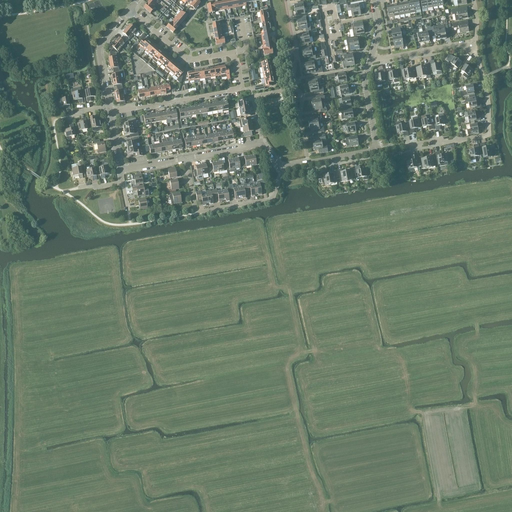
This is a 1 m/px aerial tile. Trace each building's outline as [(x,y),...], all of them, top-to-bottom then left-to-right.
[(153,9),(156,5),(150,0),(147,4),(153,9)] [(195,0),(191,6),(190,5),(190,6),(194,10),(200,3),(196,0),(195,0)] [(294,5),(295,10),(304,9),(307,8),(306,1),(300,2),(301,4),(294,5)] [(143,8),(150,14),(154,9),(153,9),(147,4),(143,8)] [(452,15),(454,15),(456,21),(459,21),(459,20),(468,18),(467,11),(465,11),(465,8),(451,10),(452,15)] [(187,16),(181,11),(177,15),(183,21),(187,16)] [(177,15),(174,20),(180,25),(183,21),(177,15)] [(297,20),(298,25),(309,23),(308,16),(299,17),(299,19),(297,20)] [(174,20),(170,24),(176,29),(180,25),(174,20)] [(460,33),(469,32),(468,25),(466,25),(466,21),(452,24),(453,29),(459,28),(460,33)] [(177,29),(176,29),(170,24),(170,23),(166,27),(173,33),(177,29)] [(310,28),(309,23),(298,25),(299,30),(305,29),(306,31),(311,30),(310,28)] [(126,26),(124,28),(133,35),(133,34),(135,36),(138,33),(136,31),(138,28),(133,24),(131,27),(129,25),(128,27),(126,26)] [(447,25),(439,26),(441,40),(447,39),(445,32),(448,31),(447,25)] [(426,32),(423,32),(424,43),(430,42),(429,35),(432,35),(430,28),(430,26),(427,27),(427,29),(425,30),(426,32)] [(439,26),(430,28),(432,35),(434,34),(436,41),(441,40),(439,26)] [(124,35),(122,37),(127,41),(129,39),(133,35),(124,28),(122,30),(124,32),(122,34),(124,35)] [(364,33),(363,28),(352,30),(354,37),(360,36),(360,34),(364,33)] [(391,30),(393,39),(402,38),(400,28),(391,30)] [(316,29),(314,30),(311,30),(306,31),(306,33),(300,34),(301,39),(312,37),(311,33),(316,32),(316,29)] [(419,44),(424,43),(423,32),(419,33),(419,30),(413,31),(415,38),(418,37),(419,44)] [(115,39),(113,41),(121,48),(125,44),(127,41),(122,37),(120,40),(118,38),(117,40),(115,39)] [(141,47),(145,51),(150,44),(146,40),(147,39),(145,37),(135,48),(138,50),(141,47)] [(351,38),(349,38),(346,39),(347,46),(358,44),(357,39),(351,40),(351,38)] [(404,47),(402,38),(393,39),(394,49),(404,47)] [(113,48),(109,52),(116,54),(118,52),(121,48),(113,41),(111,44),(113,45),(111,47),(113,48)] [(150,44),(145,51),(149,54),(155,47),(150,44)] [(359,49),(358,44),(347,46),(349,53),(353,52),(353,50),(359,49)] [(302,49),(303,54),(312,52),(315,52),(314,45),(308,46),(309,48),(302,49)] [(159,51),(155,47),(149,54),(153,58),(159,51)] [(163,54),(159,51),(153,58),(152,59),(156,63),(157,61),(163,54)] [(108,61),(108,64),(118,62),(117,57),(116,54),(109,52),(110,58),(108,58),(108,61)] [(157,61),(161,65),(167,58),(163,54),(157,61)] [(450,55),(446,61),(450,63),(450,64),(449,66),(452,69),(454,66),(457,69),(460,64),(461,65),(465,60),(462,58),(460,61),(454,57),(454,58),(450,55)] [(167,58),(161,65),(165,68),(171,61),(167,58)] [(355,65),(354,60),(345,61),(342,62),(344,69),(347,69),(346,67),(355,65)] [(165,68),(169,72),(175,65),(171,61),(165,68)] [(441,71),(442,71),(441,64),(435,65),(434,61),(430,62),(431,68),(432,68),(433,73),(437,72),(437,75),(442,74),(441,71)] [(469,77),(474,70),(468,67),(471,63),(467,61),(463,66),(464,67),(461,71),(464,74),(463,76),(467,79),(468,76),(469,77)] [(112,69),(113,72),(119,71),(119,68),(118,62),(108,64),(109,67),(110,67),(110,69),(112,69)] [(426,67),(422,68),(423,78),(426,77),(427,80),(431,79),(428,64),(425,65),(426,67)] [(175,65),(169,72),(173,75),(179,69),(175,65)] [(225,66),(219,67),(221,76),(221,78),(226,77),(226,76),(229,76),(228,68),(225,68),(225,66)] [(306,69),(307,74),(312,73),(312,75),(323,73),(321,66),(318,66),(306,69)] [(406,80),(409,80),(408,70),(404,71),(403,66),(400,67),(400,71),(403,83),(407,82),(406,80)] [(412,69),(408,70),(409,80),(416,79),(414,66),(411,67),(412,69)] [(417,66),(414,66),(416,79),(423,78),(422,68),(418,68),(417,66)] [(183,72),(179,69),(173,75),(177,79),(176,80),(180,84),(183,73),(183,72)] [(398,72),(394,72),(393,70),(391,71),(391,69),(387,70),(388,76),(389,75),(390,81),(394,80),(394,83),(399,82),(398,79),(399,79),(398,72)] [(385,76),(386,76),(385,70),(380,71),(381,75),(375,76),(376,83),(377,83),(377,86),(382,85),(381,82),(385,81),(385,76)] [(120,74),(119,71),(113,72),(113,75),(111,75),(112,77),(111,78),(111,81),(121,79),(120,74)] [(189,82),(194,81),(192,72),(187,73),(187,75),(186,75),(184,84),(185,91),(188,90),(187,84),(189,83),(189,82)] [(346,77),(349,76),(348,73),(346,74),(337,75),(339,83),(347,82),(346,77)] [(309,87),(320,85),(322,85),(321,80),(321,76),(314,77),(315,80),(308,82),(309,87)] [(273,82),(272,77),(264,79),(265,84),(255,86),(255,89),(255,91),(264,89),(263,87),(272,86),(271,83),(273,82)] [(115,86),(116,89),(122,88),(122,85),(122,84),(121,79),(111,81),(112,84),(113,84),(113,86),(115,86)] [(469,96),(469,97),(475,96),(475,95),(474,89),(478,88),(477,84),(471,85),(471,86),(466,87),(466,91),(463,91),(464,96),(467,96),(469,96)] [(321,90),(320,85),(309,87),(310,92),(317,91),(317,94),(324,93),(323,90),(321,90)] [(348,89),(351,88),(350,85),(348,86),(339,87),(341,95),(349,94),(348,89)] [(80,88),(71,89),(73,101),(78,100),(79,104),(83,103),(80,88)] [(123,90),(122,88),(116,89),(116,92),(114,92),(115,94),(114,95),(114,98),(124,96),(123,90)] [(90,97),(95,96),(94,89),(85,91),(87,102),(91,101),(90,97)] [(312,100),(313,105),(324,103),(324,101),(325,101),(324,95),(315,96),(316,99),(312,100)] [(125,101),(124,96),(114,98),(115,101),(116,101),(116,103),(118,103),(119,106),(125,104),(125,101)] [(475,98),(475,96),(469,97),(469,99),(468,99),(465,100),(466,105),(469,104),(470,108),(475,107),(475,108),(481,107),(480,103),(476,104),(475,97),(475,98)] [(342,99),(342,100),(339,100),(340,107),(343,107),(351,106),(351,101),(353,100),(352,97),(350,98),(342,99)] [(66,110),(70,109),(68,98),(59,99),(60,107),(66,106),(66,110)] [(246,99),(237,101),(239,109),(249,107),(248,102),(247,102),(246,99)] [(325,108),(324,103),(313,105),(314,111),(320,110),(321,113),(327,111),(326,108),(325,108)] [(250,112),(249,107),(239,109),(240,117),(249,115),(249,112),(250,112)] [(353,113),(355,112),(355,109),(352,110),(352,109),(344,111),(345,115),(341,116),(342,120),(345,119),(354,118),(353,113)] [(474,122),(481,121),(480,116),(476,117),(475,111),(467,112),(467,113),(464,113),(465,118),(468,117),(469,121),(474,121),(474,122)] [(309,121),(310,126),(320,124),(320,121),(322,121),(321,115),(315,116),(315,119),(309,121)] [(436,124),(435,124),(436,131),(440,130),(439,126),(446,125),(444,117),(444,118),(443,115),(438,115),(439,118),(435,119),(436,124)] [(429,126),(429,130),(434,130),(432,123),(431,124),(430,118),(426,119),(426,116),(421,117),(422,120),(421,120),(422,128),(429,126)] [(90,117),(92,129),(92,131),(93,131),(93,132),(94,132),(95,132),(96,131),(96,130),(101,129),(99,120),(94,121),(93,117),(90,117)] [(82,131),(88,129),(86,118),(82,119),(82,123),(77,124),(79,135),(82,134),(82,131)] [(123,128),(123,130),(134,128),(133,124),(136,124),(135,118),(129,119),(130,123),(122,124),(122,128),(123,128)] [(240,128),(242,128),(252,126),(251,118),(239,120),(239,122),(240,128)] [(410,127),(409,128),(410,134),(414,133),(413,129),(420,128),(418,121),(417,118),(412,119),(413,122),(409,122),(410,127)] [(397,134),(402,133),(403,133),(404,136),(408,136),(407,130),(406,130),(405,125),(401,125),(400,122),(396,123),(396,126),(397,134)] [(478,127),(482,127),(481,122),(475,124),(475,125),(470,126),(470,130),(467,130),(468,135),(471,134),(471,135),(479,134),(478,127)] [(355,126),(358,126),(357,123),(355,123),(346,125),(348,133),(356,131),(355,126)] [(321,127),(320,124),(310,126),(311,131),(317,130),(318,133),(324,132),(323,127),(321,127)] [(65,129),(65,130),(66,138),(66,137),(67,139),(67,140),(68,140),(69,140),(70,139),(71,138),(70,137),(75,136),(73,125),(69,125),(70,129),(68,130),(68,129),(65,129)] [(253,131),(252,126),(242,128),(244,137),(251,136),(250,132),(253,131)] [(134,132),(134,128),(123,130),(124,131),(123,132),(124,136),(132,134),(132,137),(138,136),(137,131),(134,132)] [(317,140),(313,141),(314,146),(324,144),(324,142),(326,141),(325,135),(316,137),(317,140)] [(346,139),(347,147),(350,146),(359,145),(358,140),(360,139),(360,136),(357,137),(357,136),(349,138),(346,139)] [(127,147),(127,149),(137,147),(136,143),(139,143),(138,138),(133,139),(133,142),(125,143),(126,147),(127,147)] [(100,143),(99,140),(92,141),(93,145),(96,144),(97,150),(96,150),(97,153),(105,152),(104,143),(100,143)] [(328,152),(327,149),(325,149),(324,144),(314,146),(315,151),(319,151),(319,154),(328,152)] [(483,156),(484,158),(495,155),(494,149),(492,150),(491,146),(486,147),(486,146),(485,147),(484,144),(480,144),(482,156),(483,156)] [(475,157),(479,156),(481,156),(480,151),(479,151),(478,145),(474,146),(475,149),(468,151),(470,158),(471,160),(471,161),(476,160),(475,159),(475,157)] [(138,151),(137,147),(127,149),(127,151),(126,151),(127,155),(135,154),(136,157),(143,156),(143,155),(142,150),(138,151)] [(438,165),(439,165),(439,166),(440,167),(448,165),(448,164),(447,162),(448,162),(447,155),(440,156),(440,152),(435,152),(437,159),(438,165)] [(254,155),(249,156),(251,166),(259,165),(258,159),(255,159),(254,155)] [(427,158),(428,168),(436,167),(433,155),(430,155),(430,158),(427,158)] [(245,161),(242,162),(243,168),(251,166),(249,156),(244,157),(245,161)] [(408,169),(409,172),(414,171),(413,168),(417,168),(416,162),(417,162),(416,156),(412,156),(413,161),(407,162),(408,169)] [(428,168),(427,158),(423,159),(422,157),(419,157),(421,169),(428,168)] [(238,158),(233,159),(235,169),(243,168),(242,162),(239,162),(238,158)] [(229,164),(226,165),(227,171),(235,169),(233,159),(228,160),(229,164)] [(219,172),(227,171),(226,165),(223,165),(222,161),(217,162),(219,172)] [(210,174),(219,172),(217,162),(212,163),(212,166),(209,166),(210,174)] [(99,169),(97,170),(98,176),(100,175),(101,179),(105,178),(104,176),(109,175),(107,163),(104,163),(104,165),(102,165),(99,167),(99,169)] [(76,164),(71,165),(72,169),(73,176),(78,175),(79,179),(83,178),(81,167),(79,167),(77,168),(76,164)] [(202,175),(210,174),(209,166),(206,167),(206,164),(200,165),(202,175)] [(197,176),(202,175),(200,165),(195,166),(196,170),(193,171),(195,180),(198,179),(197,176)] [(96,176),(98,176),(97,170),(95,170),(95,169),(90,169),(90,168),(89,166),(85,167),(87,178),(92,177),(93,181),(97,180),(96,176)] [(362,178),(363,181),(368,180),(367,177),(368,177),(366,169),(360,170),(359,166),(355,167),(356,173),(357,173),(358,178),(362,178)] [(176,174),(176,172),(175,168),(164,170),(164,174),(168,173),(169,179),(181,177),(180,173),(176,174)] [(350,171),(346,171),(348,181),(355,180),(353,168),(349,168),(350,171)] [(341,182),(348,181),(346,171),(342,172),(342,170),(338,170),(341,182)] [(333,174),(329,174),(330,184),(337,183),(335,171),(332,171),(333,174)] [(323,186),(330,184),(329,174),(325,175),(324,173),(321,173),(323,186)] [(135,181),(131,182),(131,186),(143,184),(145,183),(146,182),(146,181),(146,180),(145,180),(144,179),(147,178),(146,174),(143,174),(141,175),(134,176),(134,180),(135,181)] [(179,189),(178,185),(178,184),(182,183),(181,179),(170,181),(171,191),(179,189)] [(259,184),(254,185),(256,195),(258,194),(259,196),(262,195),(261,190),(265,189),(264,181),(259,182),(259,184)] [(254,183),(246,184),(247,192),(250,191),(251,197),(254,196),(254,195),(256,195),(254,185),(254,183)] [(238,186),(238,188),(240,198),(242,197),(242,199),(245,198),(244,192),(247,192),(246,184),(238,186)] [(145,186),(132,188),(133,192),(136,192),(137,197),(144,196),(144,197),(149,196),(148,189),(146,189),(145,186)] [(228,194),(231,193),(230,187),(227,188),(227,190),(222,191),(224,201),(226,200),(226,201),(229,201),(228,194)] [(238,198),(240,198),(238,188),(233,189),(233,187),(230,187),(231,193),(234,193),(235,200),(238,199),(238,198)] [(212,199),(215,198),(213,190),(208,191),(208,193),(206,194),(208,204),(210,203),(210,204),(213,204),(212,199)] [(217,190),(213,190),(215,198),(218,198),(219,203),(222,202),(222,201),(224,201),(222,191),(217,192),(217,190)] [(205,204),(208,204),(206,194),(201,195),(200,191),(195,192),(197,203),(198,203),(199,203),(200,203),(201,203),(202,203),(203,206),(206,205),(205,204)] [(169,197),(169,198),(170,199),(170,200),(171,201),(171,205),(181,203),(180,197),(184,197),(183,193),(172,195),(170,196),(169,197)] [(492,204),(489,204),(490,210),(494,210),(493,207),(499,206),(499,204),(500,204),(499,199),(498,199),(497,195),(491,196),(492,204)] [(479,198),(472,199),(474,210),(481,209),(481,212),(485,211),(483,205),(480,206),(479,198)] [(146,200),(134,202),(135,206),(139,205),(140,210),(147,209),(146,200)] [(463,201),(458,202),(460,212),(465,211),(465,214),(469,214),(468,208),(465,208),(463,201)] [(454,210),(450,211),(452,217),(455,216),(454,213),(460,212),(458,202),(452,203),(454,210)] [(440,205),(434,206),(436,217),(442,216),(443,219),(446,218),(445,212),(442,213),(440,205)] [(405,215),(398,216),(399,221),(398,221),(398,222),(409,220),(409,219),(408,215),(411,214),(411,211),(404,212),(405,215)] [(375,217),(369,218),(370,222),(373,221),(373,226),(384,224),(383,219),(376,220),(375,217)] [(409,220),(398,222),(399,227),(407,226),(408,229),(414,228),(413,224),(410,225),(409,220)] [(354,221),(347,222),(349,233),(355,232),(356,235),(359,234),(358,228),(355,229),(354,221)] [(496,222),(493,223),(494,229),(497,228),(498,236),(505,235),(504,231),(505,230),(504,225),(503,225),(503,224),(497,225),(496,222)] [(337,224),(331,225),(333,235),(339,235),(339,237),(343,237),(341,231),(338,231),(337,224)] [(375,231),(372,232),(372,235),(379,234),(378,231),(385,230),(384,225),(385,225),(384,224),(373,226),(374,227),(375,231)] [(484,227),(478,229),(480,240),(487,238),(485,231),(488,230),(487,224),(484,225),(484,227)] [(327,233),(324,234),(325,240),(329,239),(328,236),(333,235),(331,225),(326,226),(327,233)] [(470,231),(465,231),(466,242),(472,241),(471,234),(474,233),(473,227),(469,228),(470,231)] [(459,229),(455,230),(456,236),(460,236),(461,243),(466,242),(465,231),(459,232),(459,229)] [(447,234),(440,236),(442,246),(449,245),(448,238),(451,237),(450,231),(446,231),(447,234)] [(294,232),(288,233),(288,237),(289,243),(290,244),(296,243),(296,246),(300,245),(299,239),(296,239),(294,232)] [(409,238),(402,239),(403,244),(403,245),(414,243),(414,242),(413,242),(412,237),(415,237),(415,233),(409,235),(409,238)] [(432,237),(426,238),(428,249),(435,248),(433,240),(436,240),(435,233),(432,234),(432,237)] [(380,240),(373,241),(374,244),(377,244),(378,249),(389,247),(388,242),(380,243),(380,240)] [(414,243),(403,245),(404,250),(411,249),(412,252),(418,251),(417,247),(415,248),(414,243)] [(379,254),(376,255),(377,258),(383,257),(382,254),(389,253),(388,247),(389,247),(378,249),(379,254)] [(358,251),(348,253),(350,263),(357,262),(356,258),(359,257),(358,251)] [(348,253),(338,254),(339,261),(342,260),(343,265),(350,263),(348,253)] [(511,288),(481,294),(483,306),(511,300),(511,302),(511,304),(509,305),(511,323),(511,324),(511,325),(511,331),(511,288)] [(367,315),(361,316),(363,327),(369,326),(369,328),(373,327),(372,321),(368,321),(367,315)] [(356,324),(353,324),(354,331),(358,330),(357,328),(363,327),(361,316),(355,317),(356,324)] [(339,329),(328,331),(330,336),(336,335),(336,339),(343,338),(342,334),(340,335),(339,329)] [(338,347),(332,348),(333,354),(343,352),(342,346),(344,346),(344,342),(337,343),(338,347)] [(343,352),(333,354),(334,360),(340,359),(341,363),(347,362),(347,358),(344,358),(343,352)] [(342,371),(336,372),(337,378),(348,376),(347,370),(349,370),(348,366),(342,367),(342,371)] [(348,376),(337,378),(338,384),(344,383),(345,386),(352,385),(351,382),(349,382),(348,376)] [(347,395),(340,396),(341,402),(352,400),(351,394),(353,393),(352,390),(346,391),(347,395)] [(352,400),(341,402),(343,408),(349,406),(349,410),(356,409),(355,405),(353,406),(352,400)]
